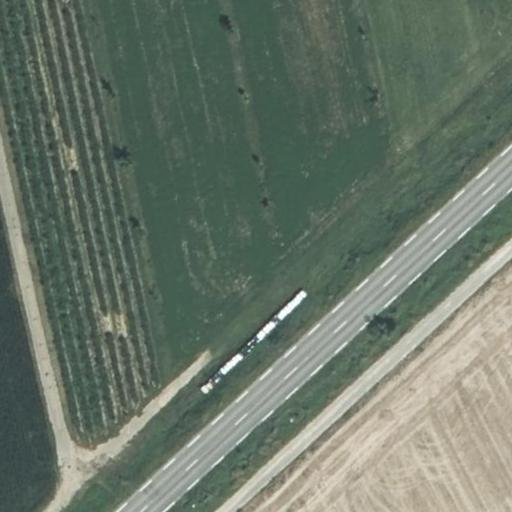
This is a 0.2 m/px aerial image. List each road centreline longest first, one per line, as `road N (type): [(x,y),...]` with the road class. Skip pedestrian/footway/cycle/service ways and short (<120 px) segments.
road 1 (track): [(511,83),(49,511)]
road 2 (tertiary): [(134,511),(511,162)]
road 3 (track): [(227,511),(511,250)]
road 4 (track): [(0,161),(69,493)]
